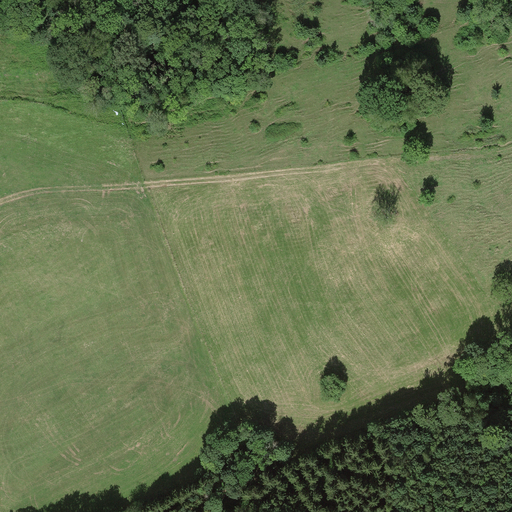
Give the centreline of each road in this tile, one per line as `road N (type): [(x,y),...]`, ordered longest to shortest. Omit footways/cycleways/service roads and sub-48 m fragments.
road 1 (track): [(511,150),(144,185)]
road 2 (track): [(230,487),(352,434),(511,383)]
road 3 (track): [(144,185),(0,200)]
